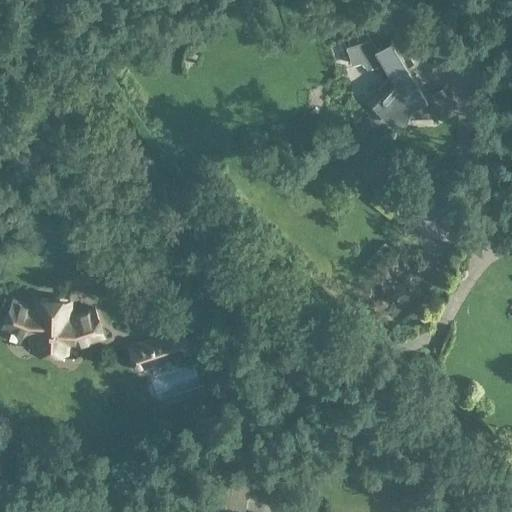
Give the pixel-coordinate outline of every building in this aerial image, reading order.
[(333,26),(321,32),(328,44),(339,39),(333,26)] [(407,116),(432,116),(434,119),(445,112),(439,102),(430,107),(425,98),(427,96),(408,65),(413,61),(406,48),(400,52),(391,38),(374,48),(372,38),(347,45),(352,63),(361,60),(367,66),(383,62),(394,81),(381,95),(382,97),(375,105),(392,121),(405,120),(407,116)] [(427,221),(444,201),(401,166),(389,181),(418,204),(414,211),(427,221)] [(69,343),(78,342),(103,333),(94,307),(72,315),(69,314),(69,298),(34,297),(34,305),(31,305),(12,297),(2,324),(22,333),(31,334),(33,349),(68,350),(69,343)] [(136,371),(189,351),(181,330),(149,342),(150,344),(129,352),(136,371)] [(160,381),(189,368),(183,355),(154,368),(160,381)] [(245,511),(252,467),(221,462),(214,511),(245,511)]
